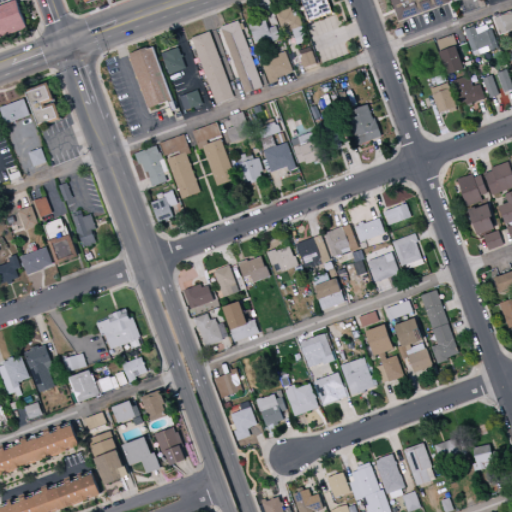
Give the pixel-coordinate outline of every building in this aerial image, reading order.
[(0,5),(17,0),(27,28),(18,32),(0,38),(0,5)] [(301,0),(327,0),(333,13),(310,22),(301,0)] [(390,0),(449,0),(450,2),(399,21),(390,0)] [(303,26),(292,30),(292,32),(289,33),(287,27),(281,29),(275,12),(291,7),(293,12),(294,16),(299,15),(303,26)] [(500,34),(494,18),(496,18),(495,16),(498,15),(498,17),(511,11),(511,30),(502,34),(500,34)] [(248,23),(264,17),(268,29),(271,37),(270,37),(256,43),(248,23)] [(245,94),(239,78),(221,29),(220,27),(225,25),(238,21),(251,57),(255,67),(263,86),(263,87),(245,94)] [(268,29),(276,26),(280,38),(272,42),(270,37),(271,37),(268,29)] [(303,26),(306,35),(304,36),(295,39),(292,32),(292,30),(303,26)] [(481,45),(474,26),(464,30),(472,52),(483,48),(481,45)] [(482,33),(491,29),(498,47),(489,51),(487,46),(486,43),(482,33)] [(216,105),(209,85),(205,74),(199,58),(192,39),(191,38),(209,31),(210,33),(235,98),(216,105)] [(455,46),(457,45),(453,35),(436,41),(440,51),(455,46)] [(304,36),(306,42),(297,45),(295,39),(304,36)] [(447,75),(439,52),(440,51),(455,46),(464,69),(447,75)] [(130,54),(148,47),(148,49),(154,47),(177,109),(172,111),(168,101),(150,108),(149,106),(148,106),(130,58),(131,57),(130,54)] [(161,54),(178,47),(181,55),(183,54),(184,57),(182,58),(186,68),(169,74),(161,54)] [(300,55),(299,51),(310,47),(312,51),(300,55)] [(270,85),(270,83),(260,61),(285,51),(294,71),(277,77),(279,81),(270,85)] [(303,68),(299,55),(300,55),(312,51),(316,63),(303,68)] [(251,57),(256,55),(260,65),(255,67),(251,57)] [(497,73),(504,93),(511,89),(511,83),(507,70),(497,73)] [(435,77),(441,75),(444,82),(437,85),(435,77)] [(482,79),(489,98),(499,94),(492,75),(482,79)] [(473,86),(480,84),(485,98),(461,107),(452,82),(469,76),(473,86)] [(244,95),(238,79),(228,83),(234,98),(244,95)] [(51,82),(57,100),(48,104),(48,106),(58,102),(64,119),(42,127),(29,90),(51,82)] [(448,83),(456,107),(455,107),(449,110),(439,113),(430,89),(448,83)] [(180,97),(197,90),(203,103),(203,104),(185,111),(180,98),(180,97)] [(1,108),(8,105),(25,99),(31,115),(7,124),(1,108)] [(368,104),(368,105),(373,118),(375,118),(376,121),(382,136),(357,145),(353,132),(354,132),(346,112),(368,104)] [(232,143),(227,129),(233,127),(229,117),(243,112),(247,123),(245,124),(250,136),(232,143)] [(322,123),(336,118),(344,141),(341,142),(342,145),(336,147),(335,144),(330,146),(322,123)] [(203,149),(199,150),(197,145),(192,131),(217,122),(223,138),(221,139),(202,146),(203,149)] [(259,131),(278,124),(281,132),(262,139),(259,131)] [(290,140),(298,137),(315,131),(325,157),(321,159),(322,162),(321,162),(317,164),(316,161),(306,165),(305,161),(299,163),(290,140)] [(275,135),(283,133),(286,142),(279,144),(275,135)] [(167,159),(166,159),(160,143),(184,134),(189,148),(191,153),(187,155),(186,152),(167,159)] [(265,151),(261,140),(272,136),(276,146),(265,151)] [(230,162),(231,162),(233,168),(232,168),(236,179),(217,187),(212,174),(207,159),(203,149),(202,146),(221,139),(230,162)] [(255,140),(258,147),(251,149),(249,143),(255,140)] [(263,151),(265,151),(276,146),(287,142),(296,168),(289,171),(287,167),(271,172),(263,151)] [(168,181),(165,176),(160,161),(164,159),(161,152),(159,153),(157,145),(135,154),(139,165),(142,164),(145,173),(148,172),(150,178),(149,178),(151,183),(152,187),(168,181)] [(42,148),(48,162),(35,167),(29,153),(42,148)] [(167,159),(186,152),(187,155),(190,163),(191,163),(192,165),(192,166),(191,167),(196,178),(197,180),(198,181),(197,181),(201,192),(182,199),(167,159)] [(240,164),(237,156),(245,154),(246,157),(253,155),(254,159),(240,164)] [(325,157),(326,156),(329,165),(323,167),(321,162),(322,162),(321,159),(325,157)] [(239,164),(240,164),(254,159),(259,158),(263,172),(260,173),(262,177),(256,179),(257,182),(251,183),(250,181),(244,183),(239,164)] [(164,159),(170,174),(165,176),(160,161),(164,159)] [(483,172),(491,196),(511,189),(511,172),(509,163),(483,172)] [(481,174),(457,180),(464,204),(487,197),(481,174)] [(68,183),(74,199),(65,202),(60,186),(68,183)] [(166,197),(165,198),(164,195),(164,194),(171,192),(171,191),(173,190),(178,204),(170,207),(166,197)] [(511,222),(511,192),(505,195),(508,203),(499,207),(505,225),(511,222)] [(47,196),(54,213),(42,218),(35,201),(47,196)] [(166,197),(170,207),(173,217),(168,219),(159,223),(151,203),(165,198),(166,197)] [(384,212),(405,204),(406,204),(412,217),(399,222),(397,217),(388,221),(384,212)] [(468,211),(476,236),(496,229),(487,205),(468,211)] [(19,211),(33,206),(40,225),(26,230),(19,211)] [(73,215),(77,213),(76,212),(82,210),(84,217),(92,215),(96,226),(97,229),(93,230),(97,242),(92,244),(93,246),(91,247),(90,248),(89,245),(84,247),(73,215)] [(63,218),(66,226),(68,226),(71,235),(60,239),(59,238),(51,241),(45,225),(63,218)] [(380,220),(383,229),(376,231),(373,223),(377,221),(380,220)] [(354,227),(359,226),(358,223),(361,222),(363,222),(364,224),(368,222),(368,223),(374,238),(360,243),(354,227)] [(349,245),(348,246),(349,247),(350,252),(359,249),(349,224),(342,227),(349,245)] [(342,254),(333,257),(324,234),(342,227),(349,245),(348,246),(349,247),(341,251),(342,254)] [(503,246),(498,231),(483,237),(488,251),(503,246)] [(401,266),(405,265),(405,266),(422,259),(421,257),(416,243),(418,242),(416,234),(415,233),(392,242),(401,266)] [(51,241),(59,238),(60,239),(71,235),(72,234),(80,257),(59,265),(50,241),(51,241)] [(313,238),(317,237),(321,235),(330,260),(322,263),(320,258),(321,258),(313,238)] [(313,238),(321,258),(320,258),(311,262),(312,266),(305,268),(296,244),(313,238)] [(282,272),(279,263),(272,266),(272,265),(267,253),(276,249),(276,251),(283,249),(290,246),(294,257),(295,256),(299,265),(299,266),(282,272)] [(21,257),(24,256),(48,247),(55,266),(41,271),(28,275),(21,257)] [(359,249),(360,248),(365,259),(355,263),(350,252),(359,249)] [(9,258),(17,255),(22,268),(17,270),(20,278),(13,280),(14,283),(8,285),(7,282),(0,285),(0,266),(11,263),(9,258)] [(367,262),(385,255),(388,262),(394,259),(400,274),(375,283),(367,262)] [(238,263),(247,259),(248,261),(254,259),(261,256),(265,267),(266,266),(267,268),(270,276),(253,283),(250,276),(244,278),(238,263)] [(405,266),(407,270),(424,264),(422,259),(405,266)] [(230,267),(234,266),(237,265),(246,288),(239,291),(230,267)] [(214,272),(229,266),(230,267),(239,291),(239,292),(224,298),(214,272)] [(511,271),(492,279),(498,294),(511,288),(511,271)] [(315,286),(336,278),(345,302),(322,311),(318,300),(317,300),(316,296),(318,295),(315,286)] [(184,291),(201,284),(202,288),(205,286),(208,286),(214,301),(191,309),(184,291)] [(441,304),(436,290),(420,296),(421,297),(425,310),(441,304)] [(385,308),(409,299),(414,312),(397,318),(389,320),(385,308)] [(511,300),(501,303),(507,330),(511,328),(511,300)] [(238,302),(246,322),(247,325),(230,331),(222,308),(238,302)] [(448,324),(449,324),(441,304),(425,310),(427,314),(432,330),(448,324)] [(101,336),(97,323),(110,319),(109,315),(127,309),(130,319),(134,317),(141,337),(139,338),(139,339),(138,339),(130,342),(111,350),(105,335),(101,336)] [(359,317),(375,311),(379,321),(363,328),(359,317)] [(194,319),(196,318),(208,313),(210,320),(215,319),(217,322),(218,324),(217,325),(223,338),(223,341),(206,347),(199,328),(197,328),(197,327),(194,319)] [(394,326),(415,318),(423,340),(404,347),(402,348),(401,346),(394,326)] [(246,322),(255,319),(259,332),(260,333),(234,343),(230,331),(247,325),(246,322)] [(218,324),(223,323),(228,336),(225,338),(223,338),(217,325),(218,324)] [(374,357),(365,333),(365,332),(384,324),(393,349),(374,357)] [(448,361),(447,358),(449,357),(459,354),(448,324),(432,330),(437,345),(431,347),(437,364),(448,361)] [(336,356),(327,333),(324,334),(324,333),(300,342),(311,370),(335,361),(333,357),(336,356)] [(138,339),(140,346),(132,348),(130,342),(138,339)] [(25,353),(32,351),(31,348),(38,346),(39,348),(46,346),(54,367),(48,369),(54,387),(39,392),(25,353)] [(401,346),(397,347),(402,359),(407,357),(404,347),(402,348),(401,346)] [(407,355),(425,348),(433,366),(414,373),(407,355)] [(82,353),(86,366),(66,372),(62,359),(63,359),(82,353)] [(382,383),(376,367),(382,365),(380,361),(396,355),(404,377),(388,382),(388,381),(382,383)] [(12,389),(4,366),(3,363),(9,360),(8,359),(13,357),(14,359),(22,356),(30,378),(18,382),(19,386),(18,387),(12,389)] [(130,383),(125,371),(125,372),(123,369),(124,369),(123,365),(125,364),(124,363),(128,361),(128,363),(142,357),(144,362),(145,361),(147,364),(145,365),(148,372),(136,377),(137,380),(130,383)] [(340,366),(364,357),(370,376),(372,376),(373,379),(372,379),(374,386),(374,387),(351,395),(340,366)] [(291,385),(284,365),(277,368),(284,387),(291,385)] [(7,395),(0,376),(0,367),(4,366),(12,389),(18,387),(21,395),(16,397),(15,392),(7,395)] [(222,398),(215,379),(231,373),(231,371),(237,368),(241,378),(236,380),(238,385),(241,384),(243,390),(222,398)] [(71,378),(92,370),(94,376),(95,375),(101,394),(100,394),(100,395),(79,403),(71,378)] [(116,374),(124,372),(128,384),(120,386),(116,374)] [(314,382),(338,373),(347,397),(344,398),(323,406),(314,382)] [(98,382),(100,381),(111,377),(111,378),(115,388),(115,389),(102,393),(98,382)] [(111,378),(116,377),(120,386),(115,388),(111,378)] [(295,390),(296,389),(310,384),(315,396),(315,395),(317,398),(316,399),(319,407),(295,417),(290,403),(298,400),(295,390)] [(296,389),(295,385),(288,387),(288,389),(286,391),(286,392),(290,403),(298,400),(295,390),(296,389)] [(141,398),(159,390),(165,404),(167,403),(170,412),(168,413),(169,415),(152,422),(151,420),(150,421),(141,398)] [(261,412),(256,400),(262,398),(262,399),(274,394),(276,399),(279,406),(261,412)] [(276,399),(282,397),(287,410),(281,412),(279,406),(276,399)] [(135,417),(133,417),(134,418),(118,424),(113,408),(129,401),(131,406),(135,416),(135,417)] [(24,407),(38,402),(43,415),(29,420),(24,407)] [(131,406),(132,406),(133,407),(137,405),(140,414),(135,416),(131,406)] [(238,441),(234,431),(237,430),(231,414),(244,410),(243,408),(248,406),(248,408),(251,407),(258,425),(248,428),(251,436),(238,441)] [(261,412),(279,406),(281,412),(284,420),(278,422),(279,425),(274,427),(273,424),(267,427),(261,412)] [(0,407),(2,407),(8,423),(0,425),(0,407)] [(84,419),(103,412),(107,423),(88,430),(84,419)] [(133,420),(133,419),(133,418),(134,418),(135,419),(141,416),(143,423),(135,427),(133,421),(133,420)] [(0,447),(71,421),(81,446),(73,449),(72,449),(69,450),(69,451),(60,454),(60,453),(48,458),(48,459),(38,462),(38,461),(33,463),(29,464),(30,466),(15,471),(14,471),(8,473),(8,474),(0,476),(0,447)] [(155,435),(173,427),(176,433),(179,432),(184,446),(180,448),(179,446),(164,452),(164,454),(162,455),(155,435)] [(112,431),(115,438),(94,446),(92,439),(112,431)] [(121,446),(144,437),(150,454),(154,453),(160,469),(146,475),(141,462),(130,466),(127,459),(126,459),(121,446)] [(98,459),(93,447),(94,446),(115,438),(120,451),(117,452),(98,459)] [(440,462),(460,456),(455,439),(435,445),(440,462)] [(435,480),(423,443),(403,450),(416,487),(435,480)] [(475,471),(494,469),(491,445),(472,448),(475,471)] [(179,446),(180,448),(185,460),(169,467),(164,454),(164,452),(179,446)] [(98,460),(107,485),(121,480),(122,480),(118,469),(122,467),(117,452),(98,459),(98,460)] [(392,455),(405,488),(387,495),(375,462),(392,455)] [(389,511),(373,465),(351,473),(354,482),(349,484),(355,502),(362,499),(366,511),(389,511)] [(122,467),(124,467),(128,477),(122,480),(118,469),(122,467)] [(1,511),(0,507),(0,504),(92,470),(102,495),(94,498),(93,497),(90,499),(90,500),(81,503),(81,502),(69,507),(69,508),(59,511),(59,510),(54,511),(1,511)] [(327,478),(333,498),(350,494),(344,473),(327,478)] [(104,486),(108,497),(123,492),(120,481),(104,486)] [(311,497),(309,490),(293,495),(298,511),(320,511),(324,511),(318,494),(311,497)] [(406,511),(409,511),(420,510),(416,492),(402,495),(406,511)] [(264,511),(290,511),(289,507),(283,509),(280,497),(262,502),(264,511)]
